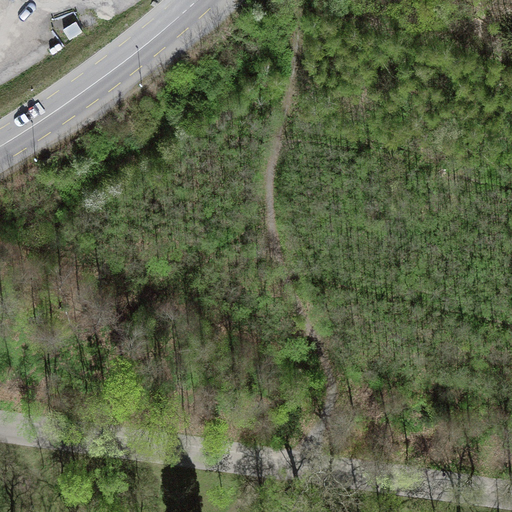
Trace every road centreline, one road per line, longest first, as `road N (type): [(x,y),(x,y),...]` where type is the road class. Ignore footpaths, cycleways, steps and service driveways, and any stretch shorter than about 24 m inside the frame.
road 1 (trunk): [(0,85),(250,198),(511,261)]
road 2 (trunk): [(511,228),(261,166),(0,57)]
road 3 (secondary): [(0,146),(197,0)]
